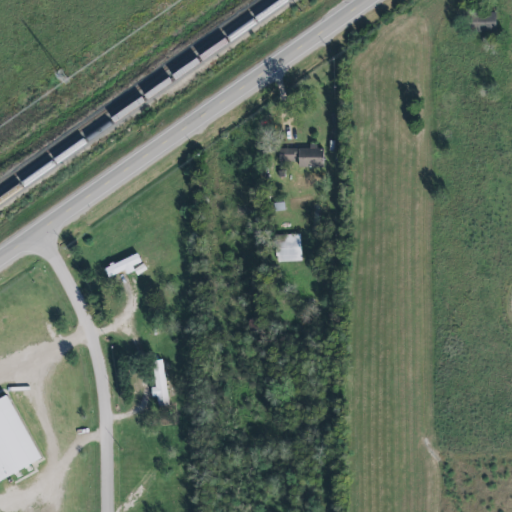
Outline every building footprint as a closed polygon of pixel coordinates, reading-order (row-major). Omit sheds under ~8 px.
[(471,32),(496,33),(496,14),(471,13),(471,32)] [(323,167),(323,149),(278,150),(278,160),(299,160),(299,168),(323,167)] [(276,262),(301,261),(300,235),(276,235),(276,262)] [(104,266),(107,277),(125,271),(126,274),(135,271),(133,265),(140,262),(138,255),(104,266)] [(152,397),(156,397),(158,407),(167,406),(163,360),(152,361),(154,387),(151,388),(152,397)] [(0,479),(41,459),(8,394),(0,397),(0,479)]
